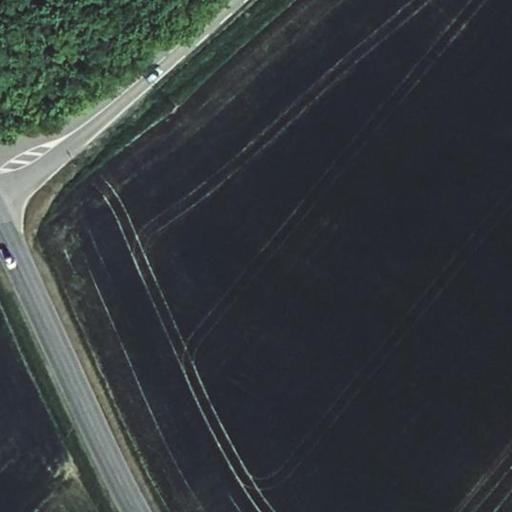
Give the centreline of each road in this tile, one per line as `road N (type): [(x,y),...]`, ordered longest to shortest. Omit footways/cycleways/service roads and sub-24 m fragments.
road 1 (tertiary): [(134,511),(0,224)]
road 2 (tertiary): [(0,170),(81,125),(225,0)]
